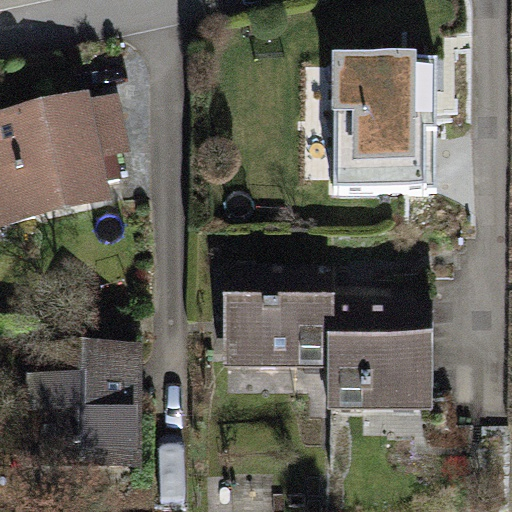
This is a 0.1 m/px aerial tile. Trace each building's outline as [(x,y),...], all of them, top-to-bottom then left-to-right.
[(429,67),(335,68),(337,209),(431,207),(429,67)] [(108,97),(0,120),(0,234),(132,205),(108,97)] [(343,272),(236,273),(238,385),(345,384),(344,305),(343,272)] [(449,304),(344,305),(345,384),(345,409),(451,407),(449,304)] [(80,388),(29,387),(27,467),(144,470),(147,354),(81,352),(80,388)]
